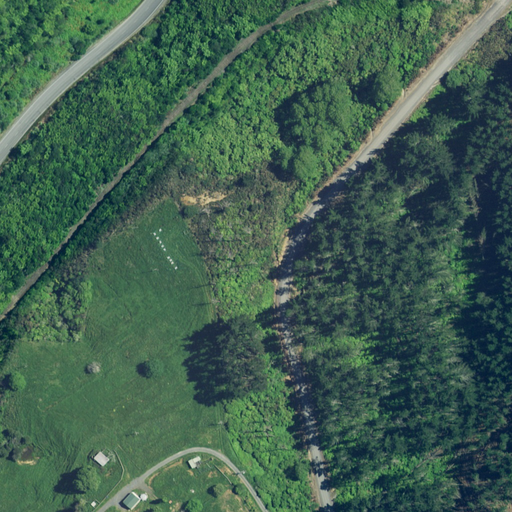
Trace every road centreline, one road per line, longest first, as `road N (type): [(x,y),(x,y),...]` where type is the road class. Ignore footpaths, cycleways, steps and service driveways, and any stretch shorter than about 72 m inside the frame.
road 1 (unclassified): [(330,511),(290,326),(300,255),(327,202),(501,0)]
road 2 (tertiary): [(0,155),(157,0)]
